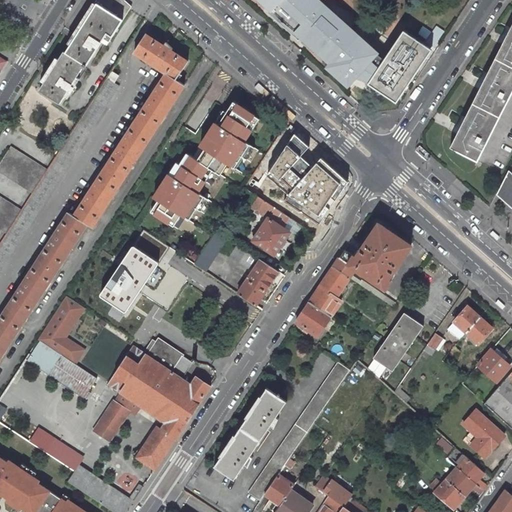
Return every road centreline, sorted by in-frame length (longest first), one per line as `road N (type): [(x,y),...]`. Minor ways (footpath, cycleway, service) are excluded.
road 1 (residential): [(146,511),(375,173)]
road 2 (residential): [(207,58),(0,383)]
road 3 (residential): [(0,305),(144,81),(124,63),(152,14)]
road 4 (secondary): [(179,0),(375,173)]
road 5 (secondary): [(385,156),(210,0)]
road 6 (residential): [(385,156),(489,0)]
road 7 (secondary): [(375,173),(511,296)]
road 8 (secondary): [(511,269),(385,156)]
road 9 (residential): [(0,103),(65,0)]
